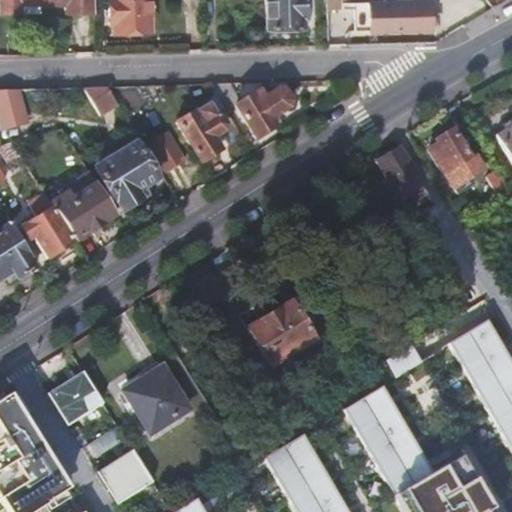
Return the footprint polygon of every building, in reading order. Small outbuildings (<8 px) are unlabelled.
[(92,0),(0,0),(0,9),(18,11),(18,1),(64,2),(64,11),(93,11),(92,0)] [(107,0),(107,23),(111,23),(111,31),(148,31),(146,0),(107,0)] [(305,0),(266,0),(266,26),(302,25),(302,17),(306,17),(305,0)] [(324,0),(325,32),(341,32),(339,0),(324,0)] [(355,0),(347,0),(348,30),(367,29),(366,0),(355,0)] [(428,0),(409,0),(389,1),(391,30),(430,29),(428,0)] [(215,97),(224,110),(232,105),(253,139),(274,126),(270,118),(288,106),(288,99),(282,88),(275,86),(263,93),(259,88),(239,101),(229,84),(207,84),(215,97)] [(107,87),(84,88),(99,115),(117,105),(107,87)] [(26,121),(15,90),(0,90),(0,119),(3,127),(26,121)] [(224,110),(215,97),(174,122),(198,162),(218,150),(210,137),(219,131),(227,145),(241,136),(233,123),(224,110)] [(511,123),(494,134),(511,163),(511,123)] [(426,149),(441,172),(449,166),(451,169),(454,167),(459,176),(471,168),(467,160),(470,157),(451,129),(432,140),(434,144),(426,149)] [(184,160),(165,131),(146,142),(165,171),(184,160)] [(134,190),(154,177),(133,142),(92,167),(119,211),(139,199),(134,190)] [(10,143),(0,145),(0,154),(6,164),(19,156),(10,143)] [(424,186),(398,147),(375,160),(392,188),(400,184),(408,196),(424,186)] [(486,175),(495,190),(503,202),(511,195),(511,192),(497,168),(486,175)] [(384,217),(361,179),(341,191),(365,228),(384,217)] [(115,214),(94,181),(68,197),(65,192),(48,203),(51,206),(72,241),(115,214)] [(312,193),(295,204),(315,234),(331,224),(312,193)] [(72,241),(51,206),(17,226),(26,241),(30,238),(44,259),(61,248),(72,241)] [(35,265),(8,222),(0,226),(0,277),(11,271),(15,278),(35,265)] [(483,225),(475,229),(499,265),(506,260),(483,225)] [(303,293),(246,327),(269,365),(282,357),(289,369),(306,358),(300,347),(312,339),(311,337),(325,329),(303,293)] [(511,366),(484,319),(445,342),(511,456),(511,366)] [(396,375),(422,360),(412,343),(386,359),(396,375)] [(392,378),(382,359),(368,368),(378,387),(392,378)] [(188,408),(162,367),(123,392),(149,433),(188,408)] [(66,424),(102,403),(83,372),(47,394),(66,424)] [(378,387),(340,410),(390,495),(399,491),(410,511),(490,511),(470,479),(462,483),(450,460),(429,473),(378,387)] [(43,503),(65,490),(9,400),(7,395),(0,399),(0,505),(4,511),(30,511),(34,510),(44,504),(43,503)] [(345,511),(300,434),(261,457),(293,511),(345,511)] [(151,480),(131,450),(96,472),(115,502),(151,480)] [(201,511),(194,498),(171,511),(201,511)]
